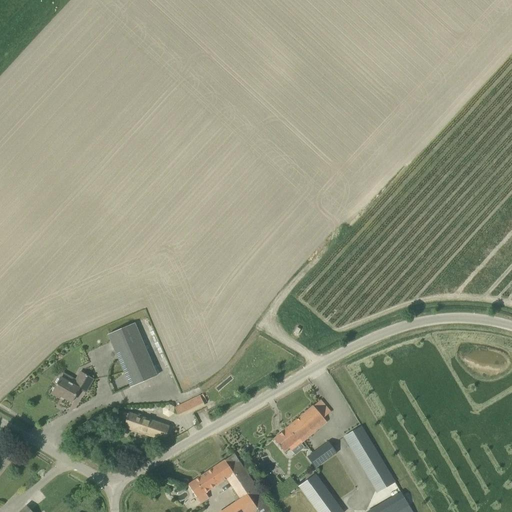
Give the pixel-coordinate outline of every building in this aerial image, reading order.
[(130,388),(158,376),(135,323),(107,335),(130,388)] [(59,377),(61,378),(52,394),(59,399),(60,396),(70,402),(78,389),(85,393),(93,380),(80,372),(76,380),(63,372),(59,377)] [(205,406),(199,395),(175,407),(180,418),(205,406)] [(323,419),(330,413),(320,400),(313,406),(273,439),(284,452),(299,439),(302,442),(326,422),(323,419)] [(120,411),(115,425),(164,442),(169,426),(129,413),(129,414),(120,411)] [(395,482),(361,426),(344,437),(377,493),(395,482)] [(307,456),(316,468),(336,453),(328,441),(307,456)] [(272,511),(234,454),(188,484),(201,504),(208,499),(205,494),(227,480),(240,499),(219,511),(272,511)] [(343,511),(335,501),(327,488),(316,473),(298,486),(317,511),(343,511)] [(282,483),(281,481),(267,492),(275,502),(297,486),(290,477),(282,483)] [(412,511),(401,492),(383,503),(367,511),(412,511)]
